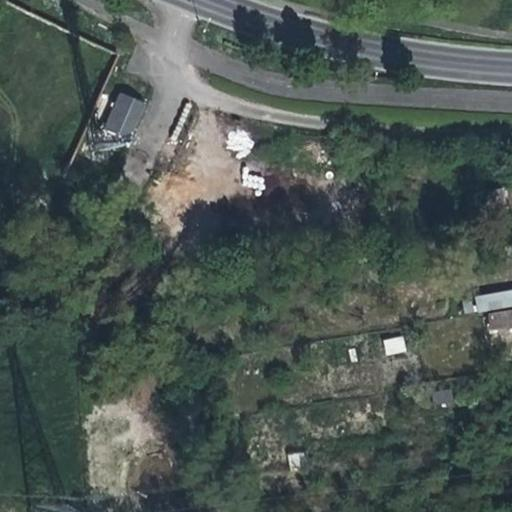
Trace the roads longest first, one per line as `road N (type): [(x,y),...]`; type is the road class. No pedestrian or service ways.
road 1 (residential): [(192,0),(168,64),(195,95),(283,117),(511,128)]
road 2 (tertiary): [(511,67),(398,55),(216,0)]
